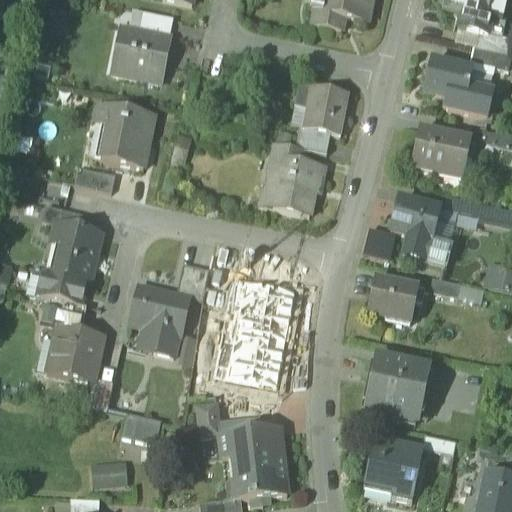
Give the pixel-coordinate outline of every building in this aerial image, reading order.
[(193,0),(163,0),(162,6),(192,11),(193,0)] [(372,0),(318,0),(312,32),(341,38),(344,24),(367,29),(372,0)] [(491,0),(446,0),(443,17),(462,21),(458,36),(477,41),(478,38),(488,40),(495,8),(490,7),(491,0)] [(174,24),(142,18),(138,37),(170,43),(174,24)] [(138,37),(119,33),(119,35),(124,36),(115,80),(110,79),(109,80),(160,90),(166,63),(161,62),(162,54),(168,55),(170,43),(138,37)] [(511,45),(488,40),(478,38),(477,41),(474,54),(511,62),(511,59),(511,45)] [(511,62),(474,54),(471,70),(508,78),(511,62)] [(473,77),(431,67),(423,100),(445,105),(465,110),(469,95),(473,77)] [(348,101),(298,91),(294,113),(306,115),(302,137),(340,144),(348,101)] [(494,100),(469,95),(465,110),(445,105),(442,116),(488,127),(494,100)] [(153,123),(99,112),(95,132),(106,134),(100,168),(143,176),(153,123)] [(470,147),(419,136),(411,176),(462,186),(470,147)] [(511,157),(511,143),(479,137),(476,150),(511,158),(511,157)] [(329,150),(297,144),(295,155),(306,158),(326,162),(329,150)] [(295,155),(276,152),(270,182),(280,184),(273,216),(309,224),(316,191),(320,192),(324,174),(304,169),(306,158),(295,155)] [(115,181),(77,174),(73,192),(111,199),(115,181)] [(481,211),(448,203),(445,218),(478,225),(481,211)] [(439,216),(399,206),(390,238),(406,243),(430,249),(430,248),(439,216)] [(511,229),(511,217),(481,211),(478,225),(511,232),(511,229)] [(94,224),(45,212),(42,227),(56,231),(56,230),(90,238),(94,224)] [(90,238),(56,230),(56,231),(52,249),(61,252),(55,280),(54,281),(85,288),(89,289),(93,274),(94,274),(98,258),(97,257),(101,241),(90,238)] [(393,242),(370,236),(363,261),(387,267),(393,242)] [(430,249),(406,243),(401,263),(444,275),(450,253),(430,248),(430,249)] [(246,270),(212,262),(209,277),(206,294),(207,295),(214,296),(238,302),(246,270)] [(0,267),(0,312),(2,313),(10,269),(0,267)] [(209,277),(183,271),(176,302),(188,305),(188,306),(204,310),(207,295),(206,294),(209,277)] [(511,277),(493,273),(488,294),(511,299),(511,277)] [(85,288),(54,281),(55,280),(45,277),(39,302),(47,304),(79,312),(85,288)] [(459,291),(431,285),(428,299),(456,305),(459,291)] [(417,296),(374,286),(366,322),(409,332),(417,296)] [(167,302),(140,295),(141,294),(139,294),(131,332),(144,335),(142,342),(157,346),(153,359),(174,364),(179,343),(180,343),(188,306),(188,305),(176,302),(167,300),(167,302)] [(238,302),(214,296),(210,310),(211,320),(213,334),(217,334),(242,331),(238,302)] [(79,312),(47,304),(43,320),(75,327),(79,312)] [(211,320),(203,318),(200,336),(213,334),(211,320)] [(104,342),(59,332),(55,349),(60,350),(53,378),(49,377),(48,379),(94,389),(104,342)] [(213,334),(200,336),(196,357),(219,354),(217,334),(213,334)] [(427,376),(376,365),(366,418),(416,429),(427,376)] [(110,392),(95,389),(90,411),(105,415),(110,392)] [(274,396),(214,403),(216,413),(218,430),(256,425),(257,426),(277,423),(274,396)] [(216,413),(198,415),(201,444),(219,441),(218,430),(216,413)] [(160,429),(126,421),(121,443),(155,451),(160,429)] [(256,425),(218,430),(219,441),(222,465),(282,458),(281,457),(280,457),(277,435),(258,437),(257,426),(256,425)] [(456,449),(424,442),(421,455),(422,455),(422,457),(453,463),(456,449)] [(392,458),(371,454),(364,490),(393,496),(390,507),(410,511),(422,457),(422,455),(421,455),(394,449),(392,458)] [(282,458),(222,465),(222,466),(228,465),(231,489),(225,490),(227,507),(227,509),(241,507),(287,502),(282,458)] [(90,468),(91,493),(127,491),(126,467),(90,468)] [(511,511),(511,487),(484,481),(476,511),(511,511)]
